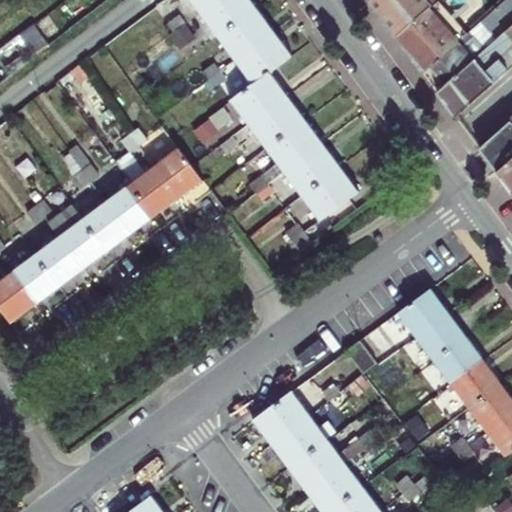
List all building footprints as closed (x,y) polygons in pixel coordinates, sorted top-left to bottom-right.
[(233,101),(287,174),(304,198),(323,222),(360,193),(272,73),(293,57),(251,0),(189,0),(254,86),(233,101)] [(432,6),(439,0),(438,0),(372,0),(399,36),(432,6)] [(505,2),(493,13),(499,21),(511,10),(505,2)] [(432,6),(399,36),(426,72),(432,67),(462,40),(432,6)] [(483,21),(462,40),(432,67),(447,84),(498,39),(483,21)] [(176,23),(166,31),(171,38),(176,45),(187,37),(182,30),(176,23)] [(511,26),(498,39),(447,84),(440,91),(458,116),(511,68),(511,26)] [(200,77),(206,84),(211,91),(222,84),(216,76),(211,69),(200,77)] [(511,120),(482,147),(500,171),(511,161),(511,120)] [(135,149),(143,144),(150,138),(142,128),(135,133),(128,139),(135,149)] [(227,133),(216,141),(222,148),(227,155),(238,148),(232,140),(227,133)] [(0,306),(15,326),(160,217),(184,199),(207,181),(180,147),(84,219),(74,207),(52,224),(61,237),(0,283),(0,306)] [(511,161),(500,171),(511,187),(511,161)] [(86,187),(94,181),(101,176),(93,165),(86,171),(79,176),(86,187)] [(252,189),(258,197),(263,204),(274,196),(268,189),(263,182),(252,189)] [(46,201),(39,207),(32,212),(40,223),(54,212),(46,201)] [(291,218),(286,211),(275,219),(281,226),(291,218)] [(400,318),(489,438),(506,461),(511,456),(511,396),(434,292),(400,318)] [(367,379),(381,369),(389,363),(394,370),(405,362),(399,355),(382,331),(363,346),(350,356),(367,379)] [(326,399),(331,406),(337,413),(347,405),(342,398),(336,391),(326,399)] [(380,511),(294,397),(256,426),(319,511),(380,511)] [(419,405),(424,412),(430,419),(440,411),(435,404),(429,397),(419,405)] [(362,448),(368,455),(373,462),(384,454),(378,447),(373,440),(362,448)] [(455,453),(460,460),(466,467),(476,459),(471,452),(465,445),(455,453)] [(419,502),(413,495),(408,488),(398,496),(403,503),(408,510),(419,502)] [(162,511),(154,501),(139,511),(162,511)]
